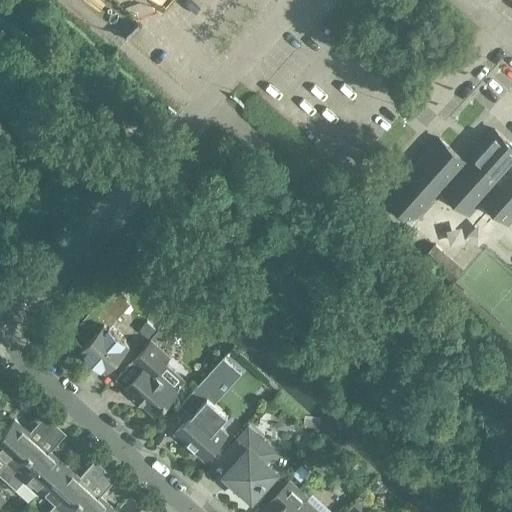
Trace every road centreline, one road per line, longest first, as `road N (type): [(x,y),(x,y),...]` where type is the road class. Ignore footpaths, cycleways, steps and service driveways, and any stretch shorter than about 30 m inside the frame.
road 1 (unclassified): [(0,298),(60,263),(302,0)]
road 2 (residential): [(194,511),(0,337)]
